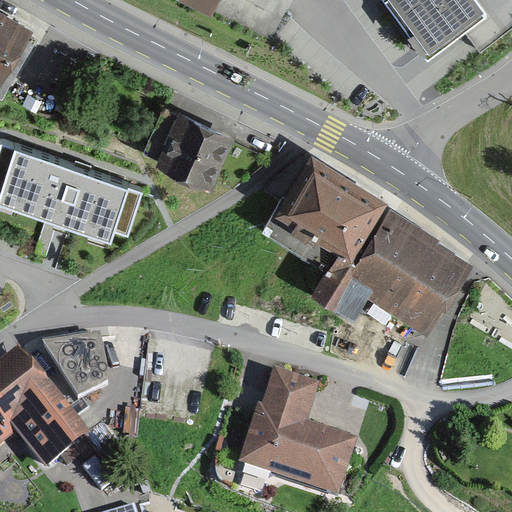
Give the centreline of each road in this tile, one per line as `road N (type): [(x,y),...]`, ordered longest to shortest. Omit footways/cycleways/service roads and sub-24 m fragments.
road 1 (residential): [(50,309),(208,332),(423,399)]
road 2 (secondary): [(71,0),(396,171)]
road 3 (residential): [(511,78),(431,131),(396,171)]
road 4 (secondary): [(396,171),(511,260)]
road 5 (residential): [(447,511),(414,475),(423,399)]
